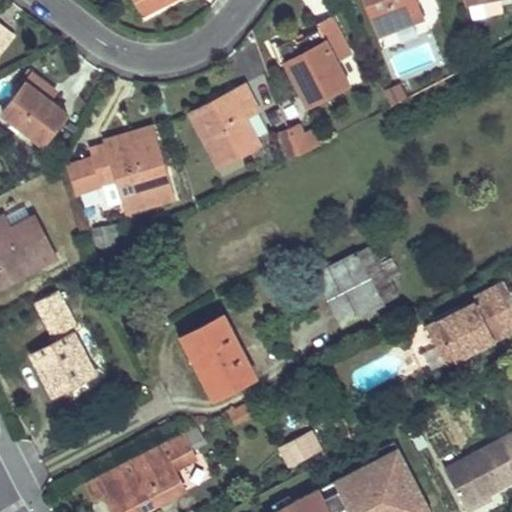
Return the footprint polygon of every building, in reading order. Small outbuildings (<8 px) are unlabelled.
[(135,0),(144,16),(172,0),(135,0)] [(364,0),(378,34),(421,17),(414,0),(364,0)] [(465,0),(466,1),(469,1),(473,15),(501,9),(499,0),(465,0)] [(293,37),(276,46),(305,104),(348,83),(335,59),(349,52),(331,17),(316,24),(318,28),(295,39),(293,37)] [(0,43),(10,31),(0,23),(0,43)] [(32,72),(2,112),(42,142),(67,111),(51,99),(57,90),(32,72)] [(210,101),(189,112),(219,166),(260,143),(245,115),(258,108),(245,82),(230,90),(232,93),(212,103),(210,101)] [(294,152),(316,145),(307,117),(284,124),(294,152)] [(149,123),(102,137),(103,141),(104,144),(152,129),(149,123)] [(103,141),(90,146),(92,154),(101,183),(115,179),(126,211),(172,198),(152,129),(104,144),(103,141)] [(78,190),(101,183),(92,154),(69,161),(78,190)] [(3,214),(0,215),(0,287),(57,257),(35,214),(30,217),(23,206),(5,216),(3,214)] [(373,244),(357,252),(370,277),(386,268),(373,244)] [(356,250),(314,273),(328,299),(370,277),(357,252),(356,250)] [(386,268),(370,277),(383,301),(399,293),(386,268)] [(96,269),(58,289),(65,304),(105,283),(96,269)] [(370,277),(328,299),(341,326),(384,304),(383,301),(370,277)] [(472,300),(436,319),(446,340),(438,345),(447,362),(472,349),(475,342),(483,338),(485,342),(511,327),(511,295),(503,279),(470,296),(472,300)] [(58,289),(35,301),(57,342),(32,354),(52,394),(95,371),(75,332),(78,330),(65,304),(58,289)] [(223,314),(182,336),(198,367),(239,346),(223,314)] [(426,324),(438,345),(446,340),(436,319),(426,324)] [(472,349),(485,342),(483,338),(475,342),(472,349)] [(239,346),(198,367),(213,397),(256,375),(239,346)] [(245,402),(226,411),(232,421),(250,412),(245,402)] [(195,428),(87,484),(92,496),(102,491),(113,511),(141,511),(161,502),(145,472),(202,443),(195,428)] [(511,432),(450,464),(470,502),(495,489),(511,480),(511,432)] [(385,453),(404,443),(400,435),(381,445),(385,453)] [(299,437),(282,447),(287,454),(285,456),(289,465),(308,454),(299,437)] [(433,511),(439,509),(404,443),(385,453),(341,476),(345,485),(331,492),(327,483),(300,497),(281,507),(271,511),(433,511)] [(341,476),(327,483),(331,492),(345,485),(341,476)] [(495,489),(470,502),(473,507),(497,494),(495,489)] [(281,507),(300,497),(296,490),(278,500),(281,507)]
